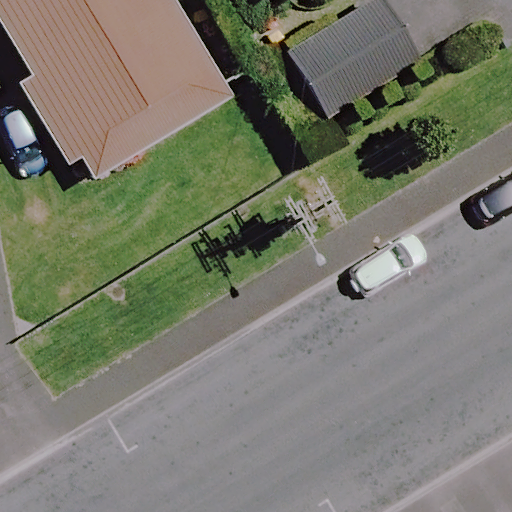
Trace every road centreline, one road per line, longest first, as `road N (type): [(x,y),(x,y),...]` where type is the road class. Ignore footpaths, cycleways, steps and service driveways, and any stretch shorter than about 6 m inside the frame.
road 1 (residential): [(172,511),(446,345)]
road 2 (residential): [(511,461),(446,345)]
